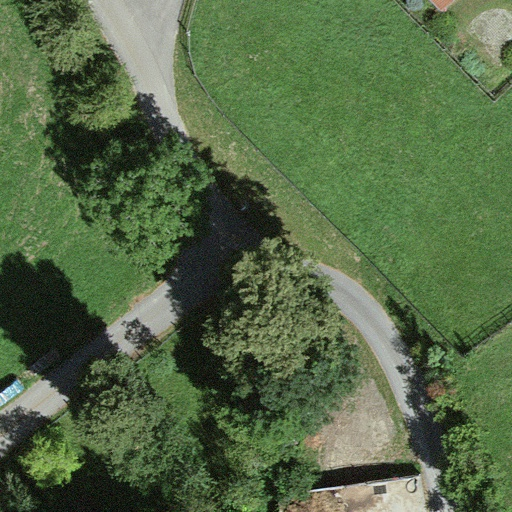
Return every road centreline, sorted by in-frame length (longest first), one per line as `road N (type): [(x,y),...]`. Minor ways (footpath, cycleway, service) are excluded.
road 1 (residential): [(0,435),(188,280),(202,229),(151,86),(93,0)]
road 2 (unknown): [(188,280),(334,293),(379,338),(451,511)]
